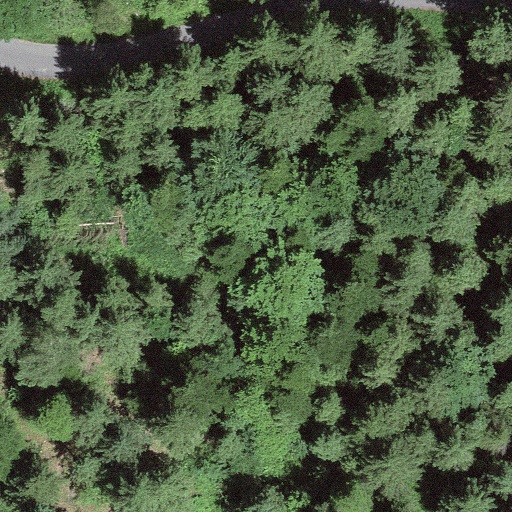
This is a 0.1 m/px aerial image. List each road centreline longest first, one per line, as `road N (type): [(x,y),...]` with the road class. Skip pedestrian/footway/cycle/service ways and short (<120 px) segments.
road 1 (track): [(0,51),(31,62),(119,57),(274,15),(369,0)]
road 2 (track): [(384,0),(511,4)]
